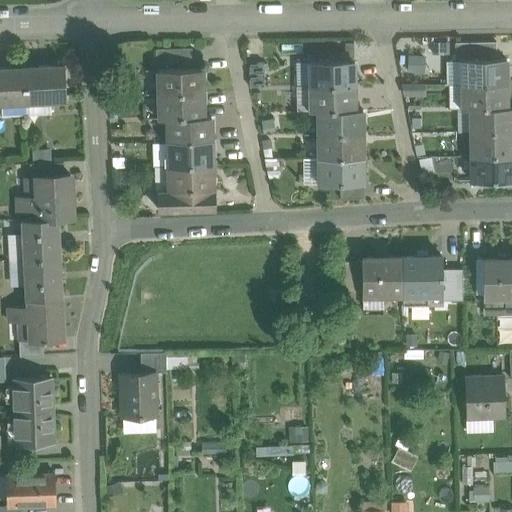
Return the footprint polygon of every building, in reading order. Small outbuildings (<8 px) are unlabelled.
[(496,41),(455,42),(456,61),(462,60),(462,59),(496,59),(496,41)] [(192,47),(155,48),(156,62),(192,61),(192,47)] [(496,59),(462,59),(462,60),(462,74),(466,74),(466,84),(506,83),(505,58),(496,59)] [(296,61),(297,87),(310,86),(310,61),(296,61)] [(354,85),(353,61),(310,61),(310,86),(354,85)] [(264,87),(264,62),(249,62),(249,87),(264,87)] [(65,65),(24,67),(26,100),(52,99),(66,98),(65,65)] [(24,67),(0,68),(0,101),(0,102),(26,100),(24,67)] [(202,68),(158,69),(159,93),(202,92),(202,68)] [(466,84),(462,84),(462,98),(467,98),(467,108),(470,108),(506,107),(506,83),(466,84)] [(354,85),(310,86),(311,110),(318,110),(354,109),(354,85)] [(402,85),(405,98),(428,98),(428,85),(402,85)] [(311,110),(310,86),(297,87),(297,110),(311,110)] [(202,92),(159,93),(160,117),(167,117),(203,116),(202,92)] [(26,100),(27,117),(53,115),(52,99),(26,100)] [(27,117),(26,100),(0,102),(1,118),(27,117)] [(511,106),(506,107),(470,108),(471,121),(475,121),(475,131),(511,130),(511,106)] [(458,132),(471,132),(475,131),(475,121),(471,121),(470,108),(467,108),(457,108),(458,132)] [(354,109),(318,110),(318,134),(362,133),(361,109),(354,109)] [(203,116),(167,117),(168,141),(211,140),(211,115),(203,116)] [(511,154),(511,130),(475,131),(471,132),(471,145),(475,145),(476,155),(511,154)] [(362,157),(362,133),(318,134),(319,158),(362,157)] [(211,140),(168,141),(169,165),(212,164),(211,140)] [(168,141),(156,142),(157,165),(169,165),(168,141)] [(511,154),(476,155),(474,155),(471,156),(472,169),(476,169),(476,179),(472,179),(472,180),(511,179),(511,154)] [(362,157),(319,158),(319,183),(362,182),(362,157)] [(319,183),(319,158),(305,159),(306,183),(319,183)] [(264,159),(269,180),(283,180),(278,159),(264,159)] [(63,161),(29,163),(30,176),(30,177),(36,177),(36,176),(64,174),(63,161)] [(212,164),(169,165),(157,165),(155,165),(156,190),(158,190),(158,189),(169,189),(169,190),(213,189),(212,164)] [(64,174),(36,176),(36,177),(30,177),(30,176),(23,177),(24,195),(17,196),(18,211),(38,210),(38,218),(56,217),(72,216),(70,174),(64,174)] [(363,186),(340,188),(340,200),(364,198),(363,186)] [(213,189),(169,190),(169,189),(158,189),(158,190),(159,190),(159,209),(159,210),(213,209),(213,189)] [(38,218),(23,219),(24,235),(25,259),(59,257),(56,217),(38,218)] [(8,236),(9,260),(25,259),(24,235),(8,236)] [(402,293),(402,256),(362,257),(362,261),(363,293),(402,293)] [(442,256),(402,256),(402,293),(442,292),(442,280),(442,269),(442,256)] [(59,257),(25,259),(26,285),(27,299),(29,299),(61,297),(59,257)] [(511,258),(482,259),(483,296),(511,295),(511,258)] [(26,285),(25,259),(9,260),(10,286),(26,285)] [(343,261),(344,302),(362,302),(363,293),(362,261),(343,261)] [(462,269),(442,269),(442,280),(447,280),(447,300),(463,300),(462,269)] [(61,297),(29,299),(29,305),(8,306),(9,321),(18,321),(19,338),(31,337),(31,339),(43,338),(43,339),(46,339),(45,338),(63,337),(61,297)] [(43,338),(31,339),(31,337),(19,338),(20,355),(44,354),(43,339),(43,338)] [(166,352),(140,352),(141,371),(155,371),(155,373),(156,373),(156,371),(167,372),(166,352)] [(141,371),(121,372),(122,416),(123,416),(124,432),(156,430),(155,415),(156,415),(155,373),(155,371),(141,371)] [(503,376),(465,378),(467,416),(505,414),(503,376)] [(51,377),(14,378),(16,442),(53,440),(51,377)] [(493,431),(493,415),(467,416),(467,432),(493,431)] [(289,438),(307,437),(307,425),(289,426),(289,438)] [(55,472),(6,474),(7,504),(7,505),(22,504),(56,503),(55,472)]
